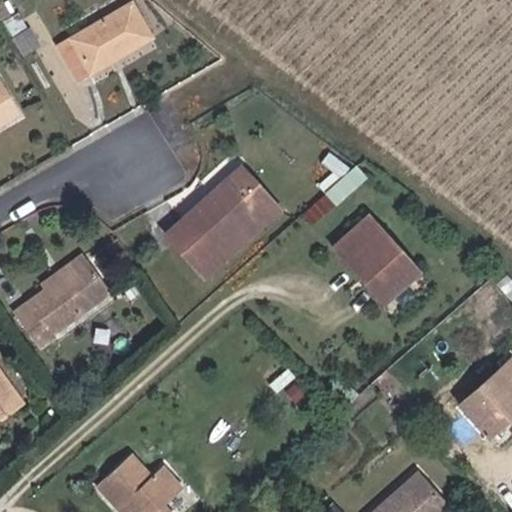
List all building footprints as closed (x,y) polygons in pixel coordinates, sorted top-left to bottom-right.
[(131,12),(59,53),(77,85),(149,44),(131,12)] [(0,130),(10,125),(0,110),(0,130)] [(194,242),(181,225),(164,239),(200,285),(279,223),(242,178),(215,200),(229,217),(194,242)] [(215,200),(181,225),(194,242),(229,217),(215,200)] [(368,230),(338,257),(383,312),(415,286),(368,230)] [(33,296),(38,304),(81,276),(76,268),(33,296)] [(81,276),(38,304),(4,326),(28,364),(62,342),(61,334),(102,308),(81,276)] [(455,421),(483,453),(511,426),(511,381),(504,373),(455,421)] [(0,430),(13,420),(0,403),(0,430)] [(120,511),(157,511),(174,497),(154,474),(132,491),(115,472),(88,494),(103,511),(116,511),(119,510),(120,511)] [(420,511),(406,494),(385,511),(420,511)]
